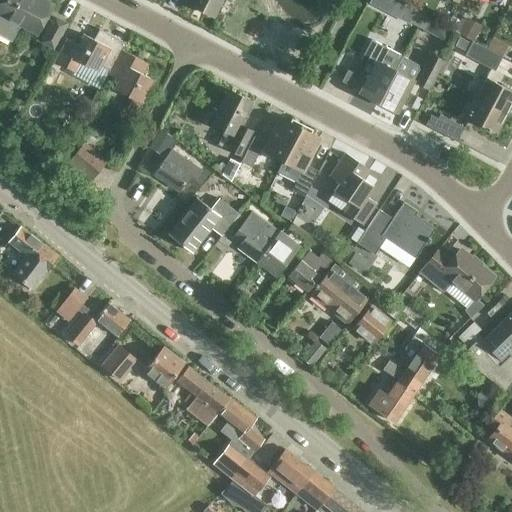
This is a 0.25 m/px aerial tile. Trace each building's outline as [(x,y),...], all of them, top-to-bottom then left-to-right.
[(0,0),(0,35),(10,41),(19,25),(36,35),(53,4),(44,0),(0,0)] [(213,16),(221,0),(189,0),(188,3),(213,16)] [(417,27),(423,15),(415,11),(409,23),(417,27)] [(417,27),(424,31),(430,19),(423,15),(417,27)] [(473,41),(481,26),(465,17),(462,22),(460,21),(460,20),(451,16),(445,27),(473,41)] [(66,23),(55,17),(41,42),(52,48),(66,23)] [(252,25),(248,34),(257,38),(261,29),(252,25)] [(121,50),(125,43),(99,29),(93,39),(82,34),(77,44),(66,39),(54,62),(73,72),(78,61),(97,71),(99,65),(109,70),(109,71),(121,50)] [(459,36),(454,45),(466,51),(470,42),(459,36)] [(492,38),(486,49),(501,57),(507,46),(492,38)] [(396,71),(404,57),(370,40),(360,60),(372,66),(358,92),(377,102),(394,70),(396,71)] [(471,41),(470,42),(466,51),(464,55),(494,71),(501,57),(486,49),(471,41)] [(147,63),(121,50),(109,71),(109,70),(107,74),(118,80),(113,88),(131,98),(127,107),(140,113),(146,101),(142,98),(152,80),(141,74),(147,63)] [(430,53),(415,83),(428,90),(443,60),(430,53)] [(396,112),(413,80),(418,69),(417,65),(404,58),(405,58),(404,57),(396,71),(394,70),(377,102),(396,112)] [(325,82),(351,91),(358,71),(331,62),(325,82)] [(473,96),(506,113),(511,101),(511,92),(483,77),(473,96)] [(239,155),(252,131),(239,125),(251,101),(228,90),(210,124),(224,131),(217,144),(239,155)] [(496,133),(506,113),(473,96),(463,115),(496,133)] [(456,141),(464,127),(439,114),(432,128),(456,141)] [(282,161),(299,127),(280,117),(263,151),(282,161)] [(317,171),(304,164),(318,137),(299,127),(282,161),(301,171),(290,191),(303,197),(317,171)] [(159,129),(147,148),(161,156),(172,138),(159,129)] [(250,167),(263,141),(253,136),(240,162),(250,167)] [(66,145),(59,140),(55,147),(62,151),(66,145)] [(67,163),(89,180),(105,161),(83,143),(67,163)] [(201,170),(171,150),(155,174),(179,190),(186,179),(192,183),(201,170)] [(361,224),(375,203),(366,196),(372,186),(362,179),(369,170),(344,153),(329,176),(339,183),(333,191),(350,203),(344,212),(361,224)] [(229,159),(221,174),(230,181),(238,164),(229,159)] [(196,197),(167,234),(191,252),(210,227),(220,235),(236,213),(218,199),(210,209),(196,197)] [(414,258),(434,228),(414,214),(417,211),(402,202),(391,218),(378,209),(356,243),(373,254),(385,238),(414,258)] [(284,207),(279,216),(289,221),(293,211),(284,207)] [(257,262),(279,233),(250,212),(233,235),(242,241),(237,247),(257,262)] [(58,257),(20,227),(8,242),(26,256),(11,275),(31,291),(50,267),(48,266),(53,260),(55,261),(58,257)] [(276,276),(293,252),(298,255),(307,244),(291,231),(287,237),(280,232),(279,233),(257,262),(276,276)] [(220,235),(212,245),(222,252),(230,242),(220,235)] [(474,298),(492,277),(459,250),(449,262),(436,251),(419,271),(442,290),(451,280),(474,298)] [(307,251),(287,276),(306,291),(326,266),(307,251)] [(354,253),(347,263),(359,271),(366,261),(354,253)] [(328,309),(352,278),(333,263),(309,293),(328,309)] [(253,282),(246,277),(230,297),(241,306),(251,294),(250,293),(250,292),(247,289),(253,282)] [(352,278),(328,309),(346,324),(367,299),(356,290),(360,285),(352,278)] [(413,280),(403,292),(411,298),(421,287),(413,280)] [(86,298),(73,288),(55,310),(68,321),(86,298)] [(295,310),(306,297),(298,290),(287,303),(295,310)] [(402,293),(390,307),(398,313),(409,299),(402,293)] [(427,315),(409,301),(401,311),(420,325),(427,315)] [(98,320),(117,336),(130,320),(108,302),(100,312),(90,304),(65,334),(78,345),(98,320)] [(365,313),(352,327),(371,342),(388,321),(370,306),(365,313)] [(511,312),(482,341),(479,338),(467,350),(460,357),(506,392),(511,384),(511,358),(508,354),(511,350),(511,312)] [(472,323),(456,338),(467,350),(479,338),(475,334),(479,330),(472,323)] [(396,381),(413,392),(438,355),(412,338),(397,360),(407,366),(397,380),(396,381)] [(324,349),(314,341),(303,355),(313,363),(324,349)] [(121,380),(137,361),(118,345),(102,364),(121,380)] [(165,388),(168,384),(184,363),(163,347),(144,371),(165,388)] [(407,366),(397,360),(397,361),(391,357),(382,370),(397,380),(407,366)] [(217,412),(228,398),(187,366),(167,392),(173,397),(175,395),(183,385),(196,396),(189,405),(186,408),(207,425),(217,412)] [(337,367),(328,378),(338,387),(347,376),(337,367)] [(393,421),(413,392),(396,381),(387,395),(378,389),(368,404),(393,421)] [(175,395),(189,405),(196,396),(183,385),(175,395)] [(259,469),(246,459),(262,439),(248,428),(255,419),(228,398),(217,412),(228,421),(219,431),(230,440),(225,447),(241,459),(228,476),(243,489),(259,469)] [(511,419),(500,411),(489,425),(495,430),(488,439),(511,457),(511,419)] [(314,472),(296,458),(285,449),(268,471),(296,493),(301,487),(302,488),(314,472)] [(259,469),(243,489),(250,494),(268,477),(259,469)] [(322,503),(334,488),(314,472),(302,488),(301,487),(296,493),(317,510),(322,503)] [(225,490),(232,502),(244,496),(237,483),(225,490)] [(364,511),(334,488),(322,503),(333,511),(364,511)]
